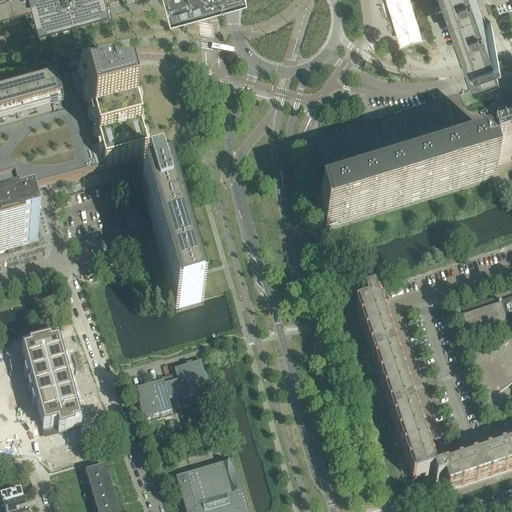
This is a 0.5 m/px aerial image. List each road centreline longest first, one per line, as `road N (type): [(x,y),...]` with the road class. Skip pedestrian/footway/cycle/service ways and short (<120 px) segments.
road 1 (tertiary): [(253,62),(233,128),(232,163),(332,511)]
road 2 (residential): [(511,432),(446,453),(394,303),(511,264)]
road 3 (tertiary): [(362,511),(287,203)]
road 4 (residential): [(63,263),(155,511)]
road 5 (residential): [(287,203),(468,148),(449,77)]
road 6 (tertiary): [(0,79),(129,43),(244,53)]
road 7 (tertiary): [(235,5),(132,3),(0,41)]
road 8 (tertiary): [(287,203),(290,128),(308,68)]
road 9 (residential): [(320,61),(391,89),(449,77)]
road 10 (residential): [(449,77),(398,71),(338,33)]
